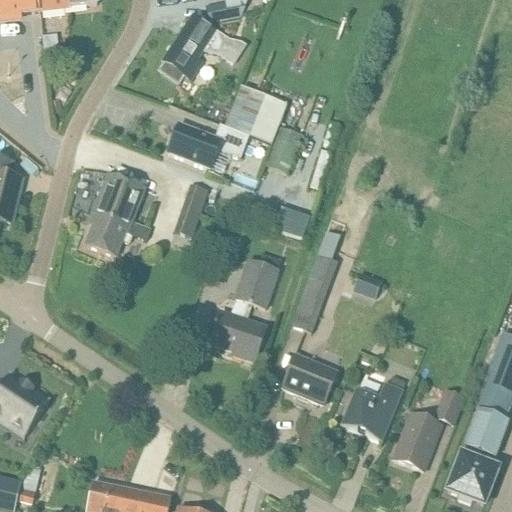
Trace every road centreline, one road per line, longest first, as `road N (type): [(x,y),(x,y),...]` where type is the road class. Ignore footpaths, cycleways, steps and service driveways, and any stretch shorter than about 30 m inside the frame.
road 1 (residential): [(30,322),(327,511)]
road 2 (residential): [(30,322),(58,255),(77,139),(126,51),(143,0)]
